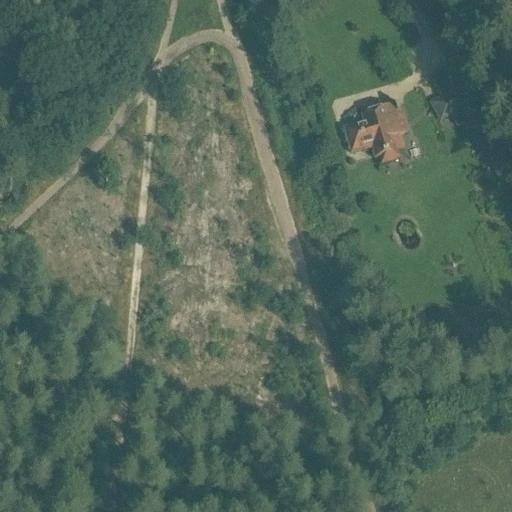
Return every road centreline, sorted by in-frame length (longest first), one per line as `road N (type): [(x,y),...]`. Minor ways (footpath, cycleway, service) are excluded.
road 1 (track): [(229,13),(373,511)]
road 2 (track): [(110,511),(139,103)]
road 3 (track): [(139,103),(0,238)]
road 4 (track): [(139,103),(229,13)]
